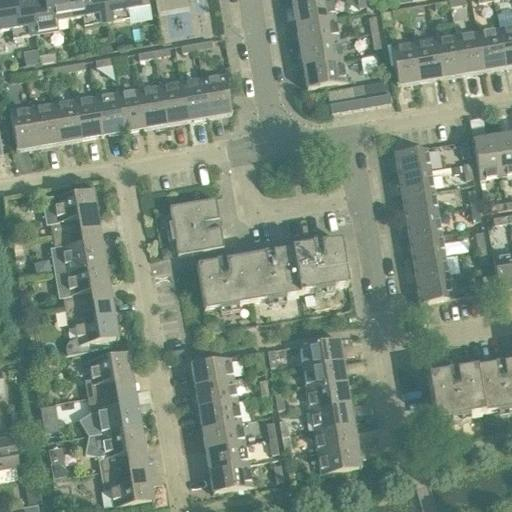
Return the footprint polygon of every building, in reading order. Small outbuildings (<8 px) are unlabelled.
[(28,3),(15,5),(13,0),(0,0),(0,32),(10,31),(12,41),(34,37),(28,3)] [(55,24),(68,22),(64,0),(41,0),(42,0),(28,3),(34,37),(56,33),(55,24)] [(100,0),(64,0),(68,22),(81,20),(83,29),(105,25),(100,0)] [(126,12),(140,10),(138,0),(100,0),(105,25),(128,21),(126,12)] [(334,21),(330,0),(291,6),(295,28),(334,21)] [(356,0),(358,12),(366,11),(364,0),(356,0)] [(450,11),(466,9),(465,1),(448,4),(450,11)] [(435,14),(450,11),(448,4),(433,6),(435,14)] [(406,11),(407,19),(423,16),(422,9),(406,11)] [(383,23),(407,19),(406,11),(381,15),(383,23)] [(337,43),(334,21),(295,28),(298,49),(337,43)] [(370,37),(378,36),(375,21),(368,22),(370,37)] [(511,68),(511,28),(497,31),(504,70),(511,68)] [(504,70),(497,31),(476,35),(482,74),(504,70)] [(482,74),(476,35),(454,38),(461,78),(482,74)] [(373,53),(380,52),(378,36),(370,37),(373,53)] [(461,78),(454,38),(433,42),(440,81),(461,78)] [(440,81),(433,42),(412,46),(418,85),(440,81)] [(341,63),(337,43),(298,49),(302,70),(341,63)] [(197,54),(212,51),(211,44),(196,47),(197,54)] [(418,85),(412,46),(390,49),(397,89),(418,85)] [(181,57),(197,54),(196,47),(180,50),(181,57)] [(154,62),(169,59),(168,52),(153,55),(154,62)] [(138,64),(154,62),(153,55),(137,57),(138,64)] [(40,67),(56,64),(54,56),(39,59),(40,67)] [(377,75),(384,74),(382,58),(374,59),(377,75)] [(125,59),(111,61),(112,68),(114,80),(129,77),(127,66),(125,59)] [(96,71),(112,68),(111,61),(95,64),(96,71)] [(345,85),(341,63),(302,70),(306,92),(345,85)] [(69,76),(84,73),(83,66),(68,69),(69,76)] [(53,79),(69,76),(68,69),(52,71),(53,79)] [(27,83),(42,81),(40,73),(25,76),(27,83)] [(10,86),(27,83),(25,76),(9,79),(10,86)] [(229,118),(223,78),(202,82),(209,121),(229,118)] [(209,121),(202,82),(180,85),(187,125),(209,121)] [(378,109),(390,107),(386,84),(374,86),(378,109)] [(187,125),(180,85),(159,89),(166,129),(187,125)] [(366,111),(378,109),(374,86),(362,88),(366,111)] [(354,113),(366,111),(362,88),(350,90),(354,113)] [(166,129),(159,89),(138,92),(145,132),(166,129)] [(341,115),(354,113),(350,90),(338,92),(341,115)] [(145,132),(138,92),(117,96),(123,136),(145,132)] [(330,118),(341,115),(338,92),(326,94),(330,118)] [(123,136),(117,96),(95,100),(101,140),(123,136)] [(101,140),(95,100),(74,103),(81,143),(101,140)] [(81,143),(74,103),(52,107),(58,147),(81,143)] [(58,147),(52,107),(31,111),(38,150),(58,147)] [(38,150),(31,111),(10,114),(16,154),(38,150)] [(511,176),(511,136),(494,139),(501,179),(511,176)] [(501,179),(494,139),(472,143),(479,182),(501,179)] [(462,163),(469,161),(466,145),(459,146),(462,163)] [(398,179),(430,173),(426,151),(394,157),(398,179)] [(465,184),(472,183),(470,167),(462,168),(465,184)] [(401,200),(433,195),(430,173),(398,179),(401,200)] [(98,231),(95,212),(92,194),(42,203),(46,227),(50,226),(52,239),(98,231)] [(470,210),(477,209),(474,194),(467,195),(470,210)] [(405,221),(437,216),(433,195),(401,200),(405,221)] [(214,203),(169,211),(169,212),(171,227),(174,243),(177,259),(222,251),(219,235),(217,219),(214,203)] [(491,216),(507,214),(506,206),(489,209),(491,216)] [(480,224),(477,209),(470,210),(472,225),(480,224)] [(408,242),(440,237),(437,216),(405,221),(408,242)] [(508,219),(492,222),(493,229),(509,227),(508,219)] [(104,268),(101,250),(98,231),(52,239),(54,251),(49,252),(54,277),(104,268)] [(477,253),(484,252),(482,236),(474,237),(477,253)] [(412,264),(444,258),(440,237),(408,242),(412,264)] [(315,249),(291,253),(299,299),(323,295),(347,291),(339,245),(315,249)] [(480,269),(487,268),(484,252),(477,253),(480,269)] [(267,257),(243,261),(251,307),(275,303),(299,299),(291,253),(267,257)] [(497,294),(511,291),(511,257),(492,261),(497,294)] [(415,285),(448,280),(444,258),(412,264),(415,285)] [(220,265),(196,269),(204,315),(227,311),(251,307),(243,261),(220,265)] [(110,305),(107,285),(104,268),(54,277),(58,303),(63,302),(64,312),(110,305)] [(419,307),(451,302),(448,280),(415,285),(419,307)] [(484,297),(492,296),(489,280),(482,281),(484,297)] [(117,342),(114,324),(110,305),(64,312),(67,331),(74,329),(76,342),(73,342),(69,343),(67,346),(65,349),(65,353),(66,359),(110,352),(108,344),(117,342)] [(341,365),(340,358),(337,342),(335,342),(335,344),(298,350),(301,371),(341,365)] [(269,371),(276,370),(274,354),(266,355),(269,371)] [(256,373),(264,372),(261,356),(253,357),(256,373)] [(91,383),(84,384),(87,403),(118,398),(133,395),(130,375),(127,357),(88,363),(91,383)] [(233,383),(229,362),(192,368),(191,366),(189,366),(193,390),(233,383)] [(511,364),(427,379),(434,424),(511,411),(511,364)] [(345,386),(342,371),(341,365),(301,371),(305,393),(345,386)] [(274,398),(281,397),(278,381),(271,383),(274,398)] [(236,404),(233,383),(193,390),(197,411),(236,404)] [(261,400),(268,399),(266,384),(258,385),(261,400)] [(348,407),(347,401),(345,386),(305,393),(308,414),(348,407)] [(90,418),(79,424),(88,440),(139,431),(137,414),(133,395),(118,398),(87,403),(90,418)] [(276,414),(284,413),(281,397),(274,398),(276,414)] [(264,417),(271,415),(268,399),(261,400),(264,417)] [(240,426),(236,404),(197,411),(201,432),(240,426)] [(352,428),(350,413),(348,407),(308,414),(312,435),(352,428)] [(58,427),(54,409),(40,411),(43,430),(58,427)] [(281,440),(288,439),(286,424),(278,425),(281,440)] [(243,447),(240,426),(201,432),(205,453),(243,447)] [(268,442),(275,441),(273,426),(265,428),(268,442)] [(356,450),(355,443),(352,428),(312,435),(316,456),(356,450)] [(88,441),(84,458),(98,461),(100,475),(130,470),(145,468),(142,448),(139,431),(88,440),(88,441)] [(0,473),(20,470),(14,438),(0,440),(0,473)] [(284,457),(291,455),(288,439),(281,440),(284,457)] [(271,459),(278,458),(275,441),(268,442),(271,459)] [(247,468),(243,447),(205,453),(208,474),(247,468)] [(359,471),(357,456),(356,450),(316,456),(319,478),(359,471)] [(288,484),(296,483),(293,467),(286,468),(288,484)] [(130,470),(100,475),(103,494),(110,493),(113,511),(151,506),(148,487),(145,468),(130,470)] [(251,490),(247,468),(208,474),(212,496),(251,490)] [(275,487),(283,485),(280,469),(273,470),(275,487)]
